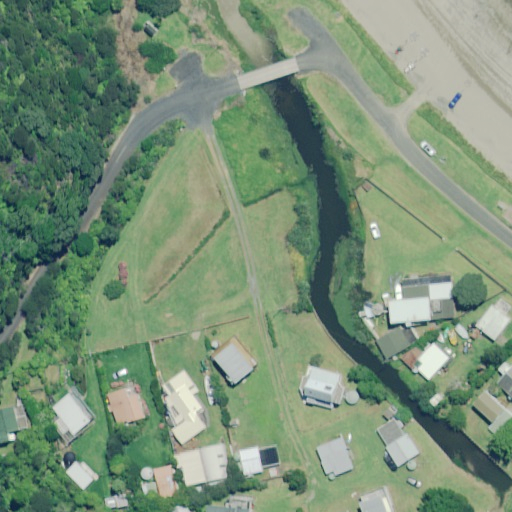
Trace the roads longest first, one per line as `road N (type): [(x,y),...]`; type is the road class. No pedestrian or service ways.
road 1 (unclassified): [(0,340),(176,75)]
road 2 (unclassified): [(308,27),(424,177),(511,247)]
road 3 (unclassified): [(176,75),(249,15),(281,11),(308,27)]
road 4 (unclassified): [(308,27),(278,31),(176,75)]
